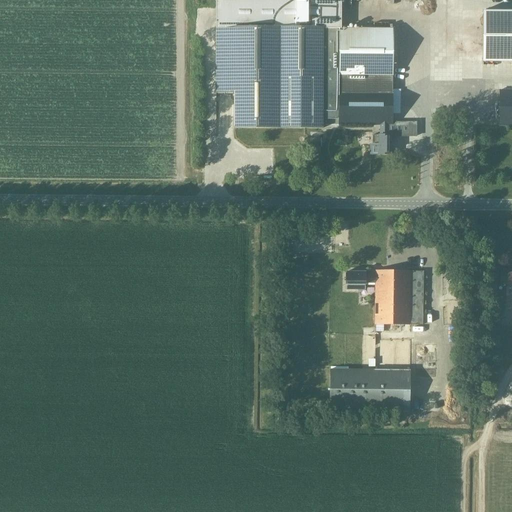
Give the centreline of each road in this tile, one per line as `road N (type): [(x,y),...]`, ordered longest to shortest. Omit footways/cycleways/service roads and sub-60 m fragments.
road 1 (unclassified): [(511,204),(0,199)]
road 2 (unknown): [(483,511),(487,441),(511,380)]
